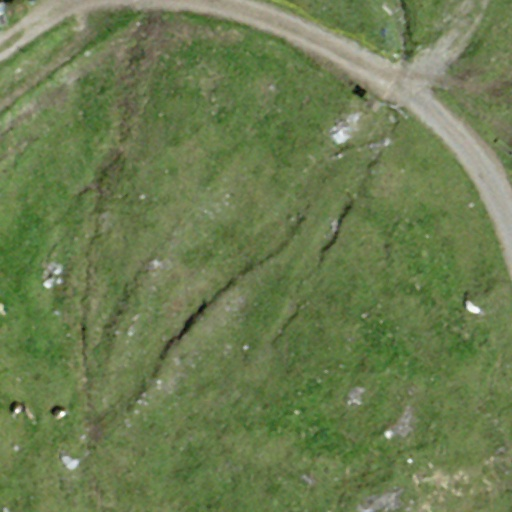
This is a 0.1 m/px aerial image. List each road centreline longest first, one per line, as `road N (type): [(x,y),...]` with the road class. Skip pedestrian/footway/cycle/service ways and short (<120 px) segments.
road 1 (track): [(181,0),(255,13),(412,94)]
road 2 (track): [(412,94),(463,144),(511,229)]
